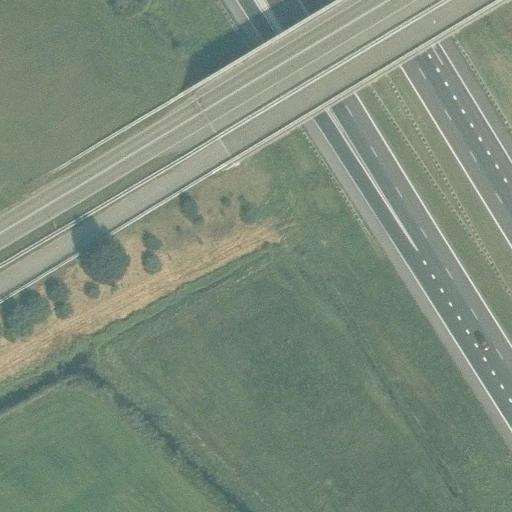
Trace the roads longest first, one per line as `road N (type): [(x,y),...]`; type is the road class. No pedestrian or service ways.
road 1 (secondary): [(0,232),(388,0)]
road 2 (motorway): [(252,0),(431,248)]
road 3 (motorway): [(279,0),(431,248)]
road 4 (motorway): [(511,218),(380,0)]
road 5 (motorway): [(431,248),(511,374)]
